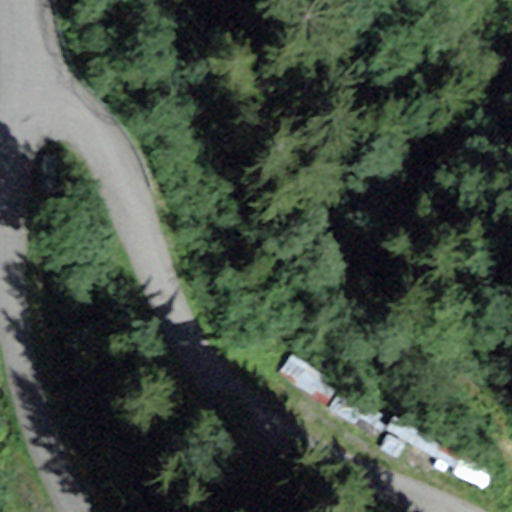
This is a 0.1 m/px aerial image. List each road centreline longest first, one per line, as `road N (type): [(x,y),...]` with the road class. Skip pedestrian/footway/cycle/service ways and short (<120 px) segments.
road 1 (unclassified): [(445,511),(262,437),(185,346),(134,230),(111,138),(37,90)]
road 2 (unclassified): [(0,241),(4,301),(38,446),(78,511)]
